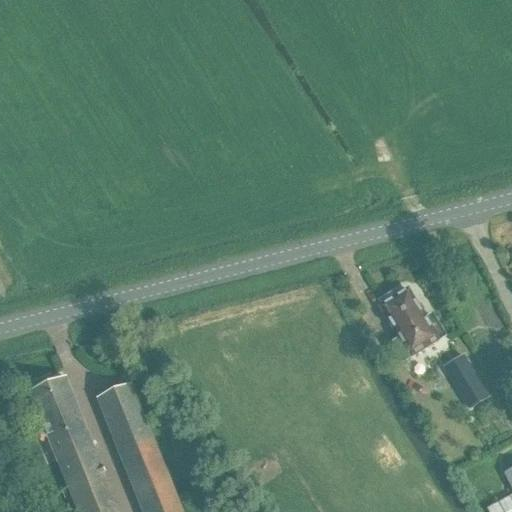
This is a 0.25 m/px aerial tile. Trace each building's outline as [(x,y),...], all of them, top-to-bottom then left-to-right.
[(392,296),(380,302),(383,307),(380,309),(400,340),(390,346),(401,364),(446,338),(433,316),(426,320),(409,291),(395,299),(392,296)] [(466,357),(445,369),(471,412),(492,400),(466,357)] [(66,380),(29,396),(41,419),(36,424),(41,438),(48,441),(76,511),(121,511),(68,379),(66,380)] [(183,511),(134,387),(98,402),(141,511),(183,511)] [(511,498),(488,511),(511,511),(511,473),(507,476),(511,485),(511,498)]
